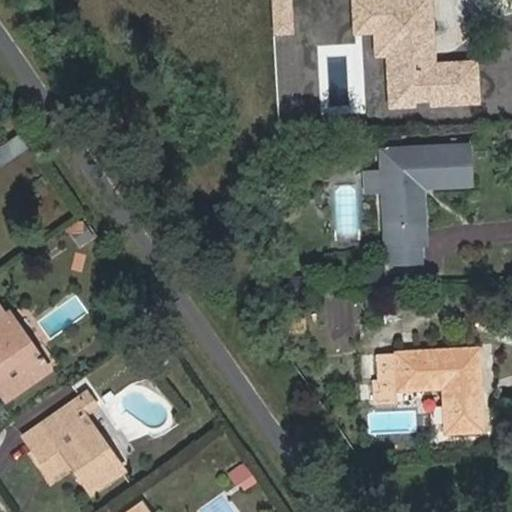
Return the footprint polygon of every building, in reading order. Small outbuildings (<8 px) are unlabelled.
[(436,0),(349,0),(351,34),(375,33),(375,56),(389,56),(391,108),(482,105),(480,58),(439,60),(436,0)] [(0,160),(5,167),(28,150),(17,136),(0,147),(0,160)] [(387,246),(423,244),(425,244),(423,188),(470,186),(468,145),(381,149),(385,246),(387,246)] [(423,264),(423,244),(387,246),(388,265),(423,264)] [(309,276),(285,277),(285,290),(310,289),(309,276)] [(0,375),(13,393),(48,368),(9,311),(4,315),(0,308),(0,375)] [(377,355),(378,390),(442,388),(445,433),(484,431),(480,350),(377,355)] [(0,375),(0,391),(5,398),(13,393),(0,375)] [(88,392),(75,400),(86,416),(98,406),(88,392)] [(86,416),(75,400),(23,436),(49,472),(71,458),(83,476),(79,478),(90,493),(124,470),(86,416)] [(228,475),(237,487),(240,485),(244,490),(257,481),(245,463),(228,475)] [(183,511),(203,498),(185,472),(169,482),(179,496),(177,506),(170,511),(183,511)] [(168,511),(170,511),(177,506),(179,496),(169,482),(141,503),(127,511),(168,511)]
